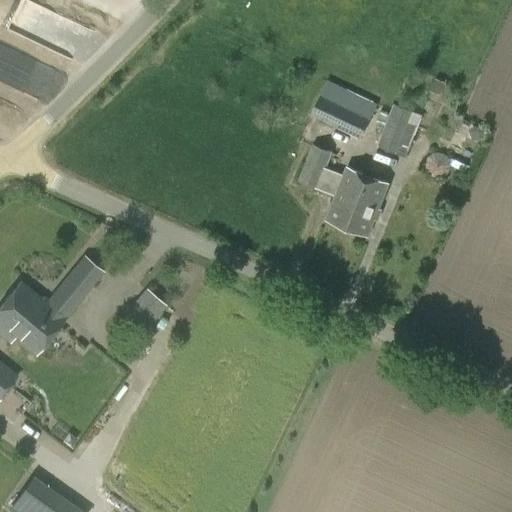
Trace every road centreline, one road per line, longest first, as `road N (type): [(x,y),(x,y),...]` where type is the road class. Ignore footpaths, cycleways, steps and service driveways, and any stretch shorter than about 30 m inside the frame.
road 1 (unclassified): [(511,389),(5,161)]
road 2 (unclassified): [(5,161),(167,0)]
